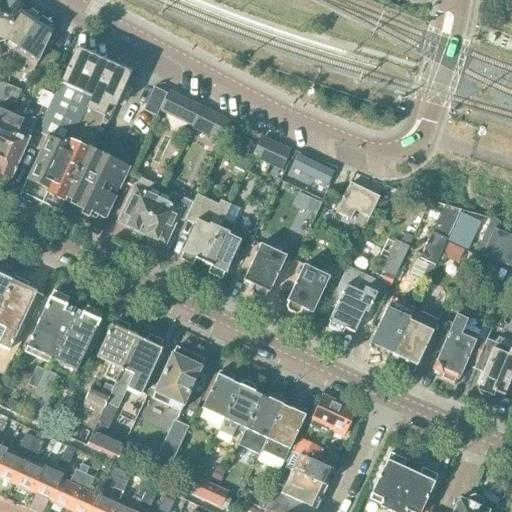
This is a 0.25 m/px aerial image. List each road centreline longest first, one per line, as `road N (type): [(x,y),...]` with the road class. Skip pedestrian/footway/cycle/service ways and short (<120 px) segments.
road 1 (residential): [(54,0),(304,131),(378,157),(406,154),(423,134),(461,7)]
road 2 (residential): [(386,396),(0,225)]
road 3 (residential): [(511,449),(386,396)]
road 4 (residential): [(332,511),(386,396)]
